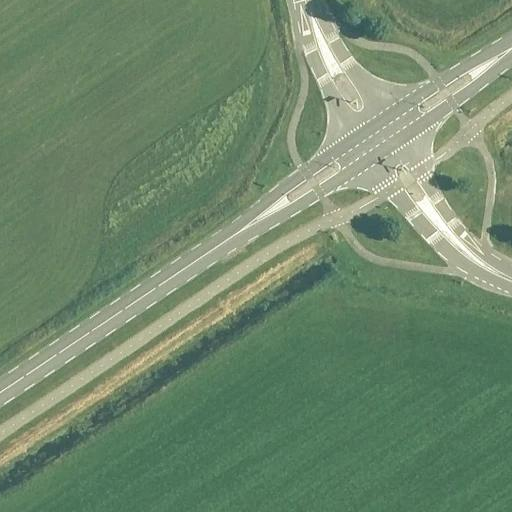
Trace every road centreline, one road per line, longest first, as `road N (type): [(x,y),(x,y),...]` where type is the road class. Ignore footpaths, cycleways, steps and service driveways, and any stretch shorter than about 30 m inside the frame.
road 1 (secondary): [(237,235),(0,392)]
road 2 (unclassified): [(368,163),(420,226),(463,262),(511,284)]
road 3 (unclassified): [(511,283),(441,212),(399,142)]
road 4 (unclassified): [(300,0),(313,67),(354,141)]
road 5 (secondary): [(354,141),(282,191),(237,235)]
road 6 (secondary): [(237,235),(368,163)]
road 7 (unclassified): [(386,119),(300,0)]
road 8 (secondary): [(511,48),(462,69),(386,119)]
road 9 (secondary): [(399,142),(511,55)]
